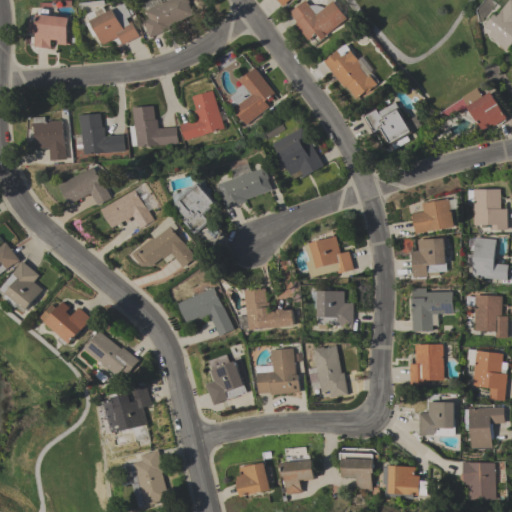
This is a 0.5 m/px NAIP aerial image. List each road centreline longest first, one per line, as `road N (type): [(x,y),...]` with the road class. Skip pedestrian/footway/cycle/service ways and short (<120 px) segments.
road 1 (residential): [(239,0),(340,135),(367,190),(383,291),(378,394),(374,418),(355,425),(192,438)]
road 2 (residential): [(0,158),(29,217),(161,338),(207,511)]
road 3 (residential): [(249,247),(367,190),(511,152)]
road 4 (residential): [(0,85),(107,78),(183,62),(252,17)]
